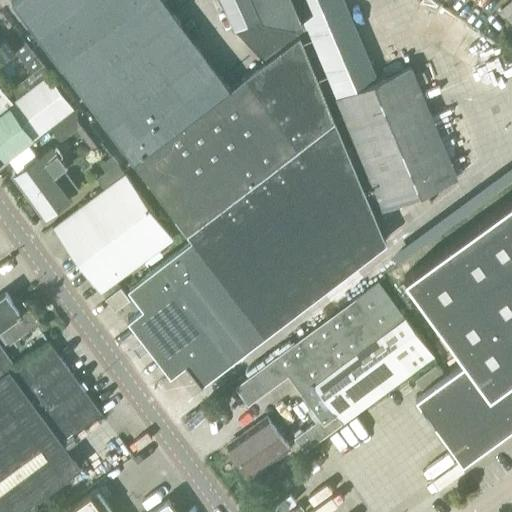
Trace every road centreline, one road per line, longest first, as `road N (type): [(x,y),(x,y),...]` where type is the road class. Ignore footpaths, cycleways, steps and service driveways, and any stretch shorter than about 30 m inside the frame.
road 1 (unknown): [(160,426),(511,160)]
road 2 (unclassified): [(222,511),(0,207)]
